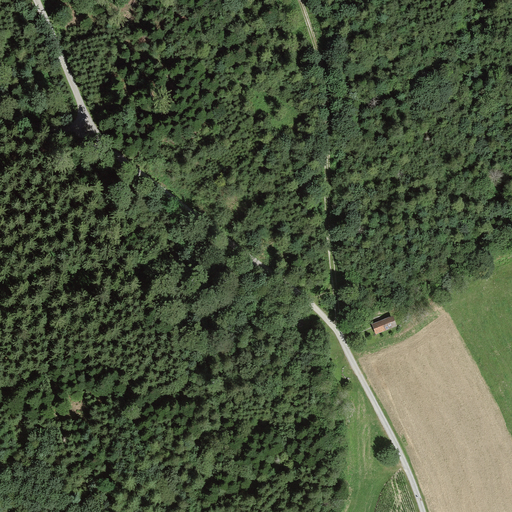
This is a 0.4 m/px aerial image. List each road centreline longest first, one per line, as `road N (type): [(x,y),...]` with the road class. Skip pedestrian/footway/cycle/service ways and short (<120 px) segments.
road 1 (track): [(341,345),(317,305),(89,126),(34,0)]
road 2 (track): [(341,345),(321,86),(298,0)]
road 3 (track): [(420,511),(399,449),(341,345)]
